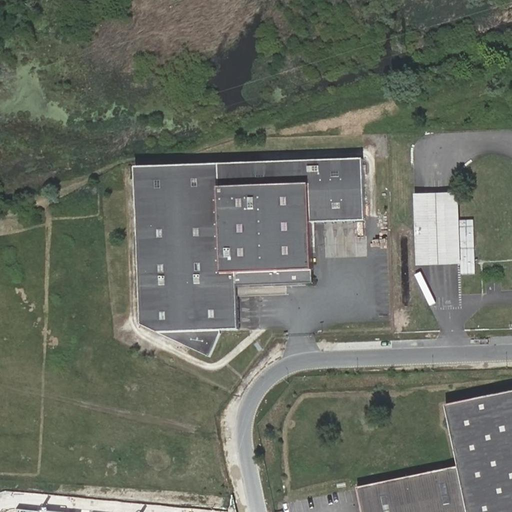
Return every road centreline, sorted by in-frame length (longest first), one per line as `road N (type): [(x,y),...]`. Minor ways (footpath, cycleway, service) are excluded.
road 1 (unclassified): [(259,511),(248,440),(251,413),(272,375),(313,357),(511,350)]
road 2 (track): [(248,440),(0,383)]
road 3 (unknown): [(511,143),(470,139),(447,148),(432,197)]
